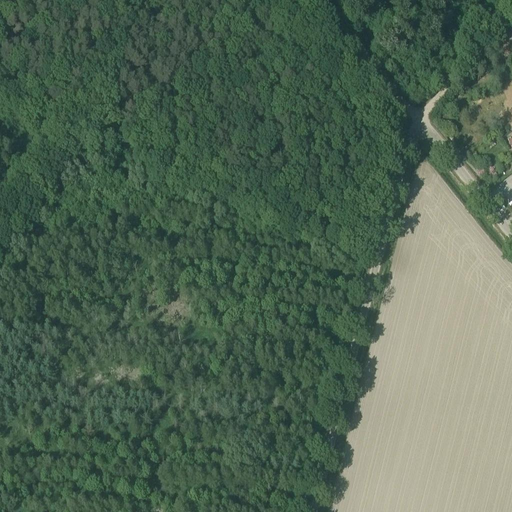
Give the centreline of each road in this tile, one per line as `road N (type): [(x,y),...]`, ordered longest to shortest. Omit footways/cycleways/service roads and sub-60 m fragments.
road 1 (unclassified): [(511,231),(419,119),(405,144),(314,511)]
road 2 (track): [(380,255),(80,132)]
road 3 (track): [(323,0),(419,119)]
road 4 (track): [(506,0),(419,119)]
road 5 (track): [(80,132),(0,239)]
